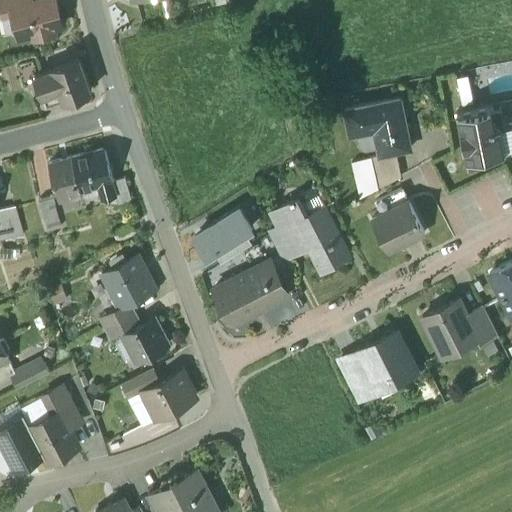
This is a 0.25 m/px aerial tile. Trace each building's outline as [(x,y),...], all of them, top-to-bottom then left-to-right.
[(0,0),(0,2),(3,14),(12,11),(11,5),(30,0),(0,0)] [(30,0),(11,5),(12,11),(17,31),(36,27),(37,31),(42,34),(47,33),(51,27),(63,24),(56,0),(30,0)] [(80,57),(52,67),(56,79),(63,99),(91,88),(80,57)] [(52,67),(36,73),(40,85),(56,79),(52,67)] [(56,79),(40,85),(47,104),(63,99),(56,79)] [(401,98),(345,110),(349,131),(374,125),(380,156),(397,153),(412,150),(401,98)] [(492,106),(458,112),(466,159),(468,159),(469,165),(485,162),(484,156),(506,152),(501,125),(496,126),(492,106)] [(511,123),(501,125),(506,152),(511,150),(511,123)] [(104,147),(71,155),(80,189),(98,184),(112,181),(113,180),(112,179),(104,147)] [(380,156),(372,158),(378,190),(403,177),(397,153),(380,156)] [(71,155),(48,162),(57,195),(80,189),(71,155)] [(378,190),(372,158),(353,162),(361,198),(378,190)] [(125,176),(112,179),(113,180),(112,181),(116,195),(115,196),(118,204),(131,200),(125,176)] [(112,181),(98,184),(101,199),(115,196),(116,195),(112,181)] [(401,191),(376,204),(382,215),(407,202),(401,191)] [(308,213),(299,195),(294,198),(294,196),(291,198),(291,199),(272,209),(281,226),(292,248),(308,240),(323,270),(350,256),(324,205),(308,213)] [(52,196),(38,199),(44,220),(58,217),(52,196)] [(382,215),(373,219),(389,251),(425,233),(409,201),(407,202),(382,215)] [(15,204),(0,208),(0,237),(22,232),(15,204)] [(194,234),(206,255),(213,251),(245,232),(253,227),(241,206),(194,234)] [(58,217),(44,220),(47,230),(61,226),(58,217)] [(292,248),(281,226),(270,232),(280,254),(292,248)] [(253,244),(245,232),(213,251),(221,263),(253,244)] [(138,254),(125,260),(122,255),(112,260),(115,265),(103,272),(120,306),(121,307),(129,302),(156,289),(138,254)] [(270,259),(217,286),(236,323),(289,296),(288,292),(276,270),(270,259)] [(511,261),(489,273),(511,316),(511,315),(511,261)] [(297,287),(286,265),(276,270),(288,292),(297,287)] [(460,298),(424,317),(444,356),(478,339),(480,338),(468,315),(460,298)] [(120,306),(101,316),(107,327),(134,313),(129,302),(121,307),(120,306)] [(500,337),(485,307),(468,315),(480,338),(478,339),(482,346),(500,337)] [(134,313),(107,327),(112,337),(121,333),(139,323),(134,313)] [(139,323),(121,333),(136,361),(168,344),(153,316),(139,323)] [(396,331),(357,351),(358,354),(373,383),(389,375),(390,377),(394,375),(397,382),(417,372),(396,331)] [(0,361),(9,357),(6,350),(9,348),(4,337),(0,339),(0,361)] [(18,385),(51,370),(43,354),(10,370),(18,385)] [(358,354),(343,362),(358,391),(373,383),(358,354)] [(153,366),(121,382),(130,398),(144,391),(143,389),(160,380),(153,366)] [(160,380),(143,389),(144,391),(157,417),(196,397),(181,370),(160,380)] [(63,384),(44,393),(53,411),(60,408),(69,425),(81,419),(63,384)] [(144,391),(130,398),(144,423),(143,424),(157,417),(144,391)] [(53,411),(30,424),(45,452),(48,460),(79,444),(69,425),(60,408),(53,411)] [(0,437),(15,467),(45,452),(30,424),(24,413),(0,424),(0,437)] [(197,469),(178,479),(173,478),(170,479),(168,485),(149,495),(157,511),(218,511),(220,511),(197,469)] [(129,511),(122,498),(97,511),(129,511)]
